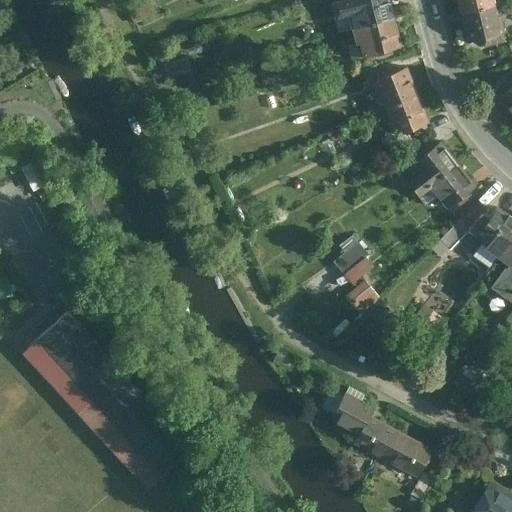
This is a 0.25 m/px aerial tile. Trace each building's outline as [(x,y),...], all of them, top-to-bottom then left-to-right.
[(354,31),(396,20),(390,0),(346,0),(334,3),(332,8),(334,17),(338,20),(350,17),(354,31)] [(459,0),(463,15),(497,7),(494,0),(459,0)] [(497,7),(463,15),(470,44),(504,36),(497,7)] [(396,20),(354,31),(362,58),(403,47),(396,20)] [(383,111),(419,96),(407,67),(371,82),(383,111)] [(511,89),(500,103),(511,114),(511,89)] [(430,123),(419,96),(383,111),(394,137),(430,123)] [(418,196),(460,165),(442,142),(412,165),(422,178),(411,187),(418,196)] [(436,196),(448,211),(477,188),(460,165),(418,196),(425,204),(436,196)] [(500,260),(511,245),(511,218),(499,209),(490,220),(484,215),(470,235),(478,240),(476,242),(489,251),(488,252),(500,260)] [(348,282),(374,265),(353,233),(337,244),(343,252),(332,259),(348,282)] [(511,245),(500,260),(511,268),(509,272),(507,271),(494,290),(511,303),(511,245)] [(346,292),(362,315),(382,301),(366,279),(346,292)] [(99,290),(26,356),(149,493),(167,477),(196,451),(87,330),(113,307),(99,290)] [(413,315),(431,331),(442,318),(425,303),(413,315)] [(336,427),(357,437),(368,416),(371,410),(347,397),(334,420),(339,423),(336,427)] [(353,446),(386,463),(401,434),(368,416),(357,437),(353,446)] [(386,463),(418,479),(433,450),(401,434),(386,463)] [(511,511),(511,495),(485,480),(466,511),(511,511)]
